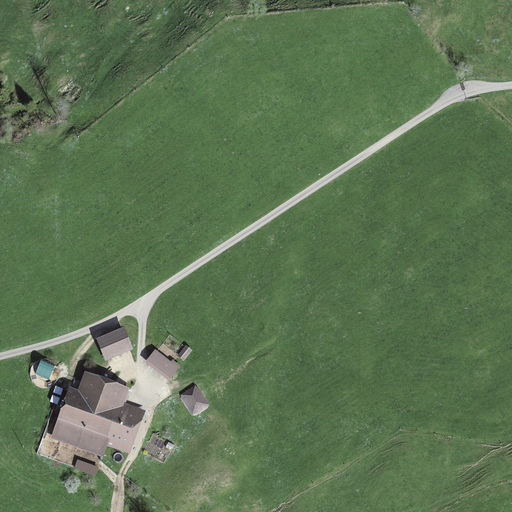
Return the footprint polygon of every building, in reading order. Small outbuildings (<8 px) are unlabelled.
[(122,332),(99,342),(106,360),(130,350),(122,332)] [(176,369),(157,353),(149,363),(169,379),(176,369)] [(127,447),(138,416),(121,410),(128,392),(87,377),(81,395),(70,391),(54,437),(101,454),(107,439),(127,447)] [(206,404),(196,390),(183,398),(193,413),(206,404)] [(78,458),(75,468),(95,476),(99,466),(78,458)]
